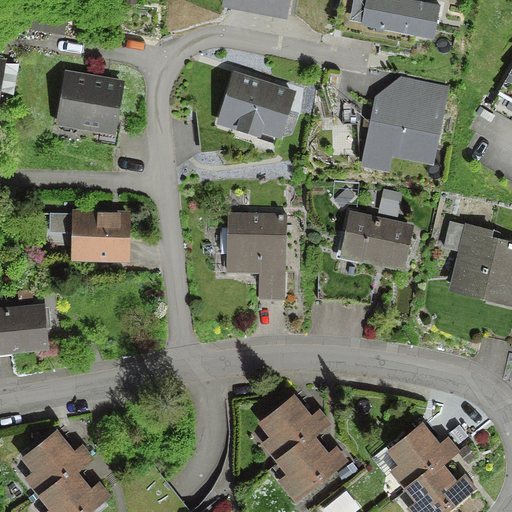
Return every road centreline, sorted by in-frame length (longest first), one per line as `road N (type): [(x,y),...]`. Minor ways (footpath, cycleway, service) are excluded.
road 1 (residential): [(193,366),(160,84),(175,53),(215,42),(344,62)]
road 2 (residential): [(193,366),(271,356),(370,360),(473,386),(511,419)]
road 3 (residential): [(0,399),(193,366)]
